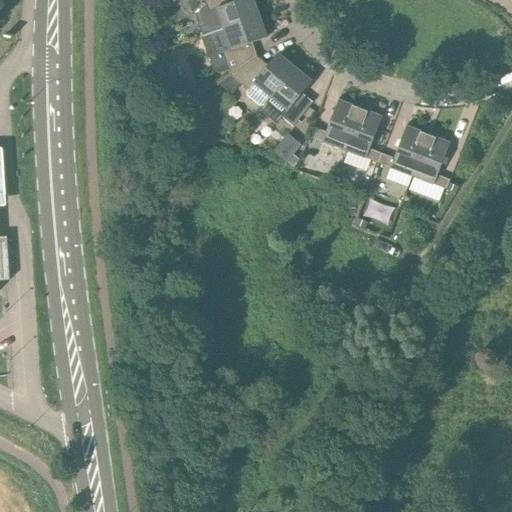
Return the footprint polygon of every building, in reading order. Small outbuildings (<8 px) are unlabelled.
[(242,0),(233,3),(231,0),(204,0),(206,4),(196,16),(202,37),(260,18),(253,0),(242,0)] [(253,60),(247,45),(267,39),(260,18),(202,37),(209,58),(211,57),(214,70),(221,74),(229,71),(231,76),(253,60)] [(271,97),(295,68),(278,54),(265,70),(253,60),(231,76),(249,91),(254,84),(271,97)] [(294,127),(310,107),(299,99),(312,82),(295,68),(271,97),(260,111),(277,125),(283,118),(294,127)] [(345,150),(361,109),(339,101),(327,133),(314,128),(311,137),(345,150)] [(379,164),(382,154),(370,149),(383,118),(361,109),(345,150),(379,164)] [(413,177),(429,136),(407,127),(395,159),(382,154),(379,164),(413,177)] [(290,132),(282,142),(294,151),(302,141),(290,132)] [(447,190),(450,181),(438,176),(450,144),(429,136),(413,177),(447,190)] [(5,237),(0,237),(0,281),(11,280),(11,277),(10,277),(7,238),(9,238),(8,235),(5,235),(5,237)]
